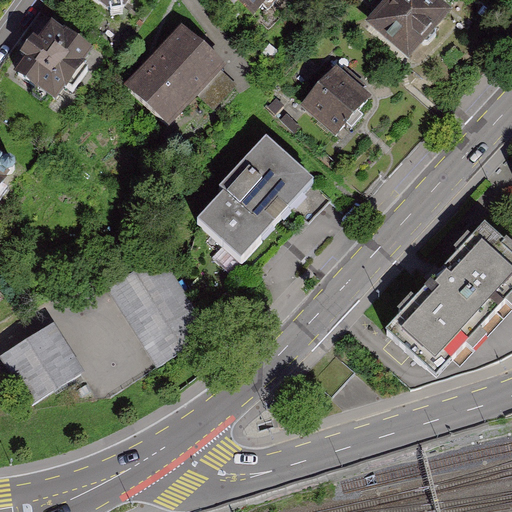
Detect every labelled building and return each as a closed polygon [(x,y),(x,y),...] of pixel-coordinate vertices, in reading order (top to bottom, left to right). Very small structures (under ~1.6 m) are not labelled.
[(81,0),(118,25),(136,0),(81,0)] [(230,0),(255,24),(278,0),(230,0)] [(429,0),(390,0),(365,30),(411,70),(454,21),(429,0)] [(96,55),(50,25),(13,80),(59,110),(96,55)] [(186,31),(126,91),(171,136),(202,105),(213,116),(242,87),(186,31)] [(337,71),(301,114),(338,145),(375,102),(337,71)] [(226,202),(199,230),(243,270),(317,190),(268,145),(220,197),(226,202)] [(0,185),(11,169),(0,160),(0,185)] [(511,263),(486,238),(387,339),(434,384),(511,303),(511,263)] [(164,258),(110,290),(160,374),(214,342),(164,258)] [(57,330),(0,363),(30,413),(87,380),(57,330)]
